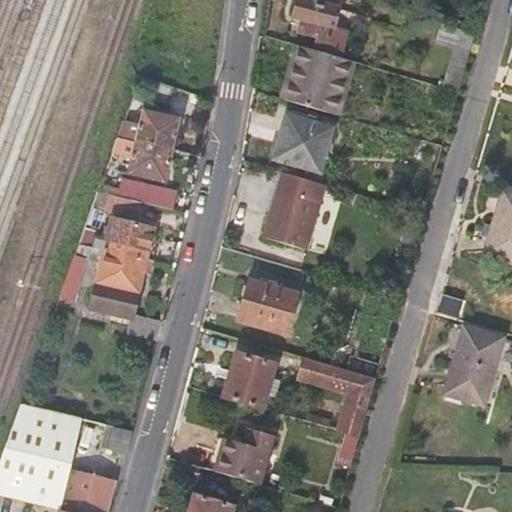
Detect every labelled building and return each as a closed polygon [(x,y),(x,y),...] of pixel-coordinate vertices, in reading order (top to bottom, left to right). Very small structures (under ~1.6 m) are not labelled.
[(336,19),(338,10),(301,0),(295,0),(291,17),(301,20),(298,34),(317,39),(314,52),(339,59),(349,22),(336,19)] [(301,0),(338,10),(339,0),(301,0)] [(443,43),(470,50),(474,34),(448,27),(443,43)] [(296,46),(288,72),(293,74),(301,48),(296,46)] [(288,72),(281,99),(336,115),(346,81),(338,79),(343,60),(339,59),(314,52),(301,48),(293,74),(288,72)] [(163,67),(190,72),(193,55),(167,51),(163,67)] [(145,58),(140,73),(150,76),(155,61),(145,58)] [(346,81),(351,62),(343,60),(338,79),(346,81)] [(164,99),(171,84),(150,76),(140,73),(134,89),(164,99)] [(130,135),(129,139),(172,149),(180,118),(142,109),(136,136),(130,135)] [(317,172),(329,128),(285,115),(272,158),(317,172)] [(165,179),(172,149),(129,139),(128,143),(134,144),(128,171),(165,179)] [(413,171),(433,178),(442,146),(422,140),(413,171)] [(322,184),(278,171),(260,237),(304,249),(322,184)] [(120,178),(116,195),(173,208),(177,190),(120,178)] [(97,231),(111,194),(98,191),(85,227),(97,231)] [(511,264),(511,195),(505,193),(498,215),(496,215),(484,256),(511,264)] [(111,217),(104,249),(147,259),(154,226),(111,217)] [(90,237),(88,246),(96,248),(97,239),(90,237)] [(139,290),(147,259),(104,249),(96,248),(88,246),(79,243),(64,283),(54,312),(69,315),(75,301),(83,302),(81,307),(86,308),(83,318),(103,323),(106,307),(132,312),(135,299),(77,287),(87,261),(101,264),(97,281),(139,290)] [(285,333),(298,288),(253,273),(240,320),(285,333)] [(364,311),(352,351),(381,360),(393,319),(364,311)] [(162,320),(132,312),(128,330),(158,338),(162,320)] [(484,408),(504,339),(465,328),(446,397),(484,408)] [(352,351),(346,369),(376,378),(381,360),(352,351)] [(236,353),(223,396),(261,407),(266,389),(274,390),(276,382),(269,380),(274,364),(236,353)] [(349,393),(339,429),(360,436),(376,378),(346,369),(304,357),(299,374),(302,379),(349,393)] [(68,466),(75,440),(80,418),(20,405),(14,421),(0,460),(0,492),(59,506),(68,466)] [(307,412),(304,419),(328,426),(330,419),(307,412)] [(80,418),(75,440),(115,449),(120,427),(80,418)] [(115,449),(128,453),(134,430),(120,427),(115,449)] [(249,431),(243,449),(252,452),(258,433),(249,431)] [(224,444),(216,471),(264,485),(278,439),(258,433),(252,452),(243,449),(224,444)] [(68,466),(59,506),(66,507),(87,511),(106,511),(110,500),(115,477),(68,466)] [(194,494),(188,511),(231,511),(233,506),(194,494)]
